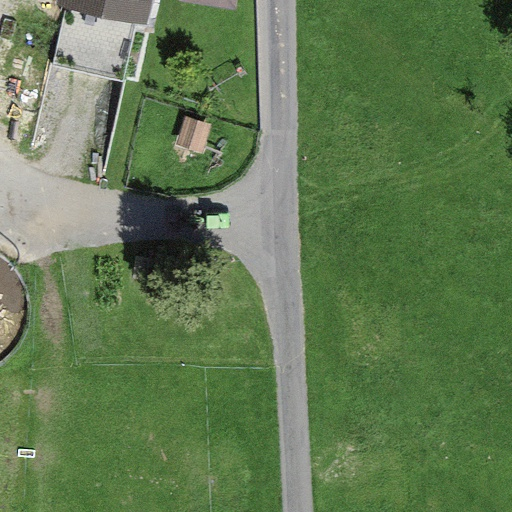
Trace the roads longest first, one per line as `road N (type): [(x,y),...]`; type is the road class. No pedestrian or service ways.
road 1 (unclassified): [(276,0),(299,511)]
road 2 (track): [(0,185),(73,218),(284,221)]
